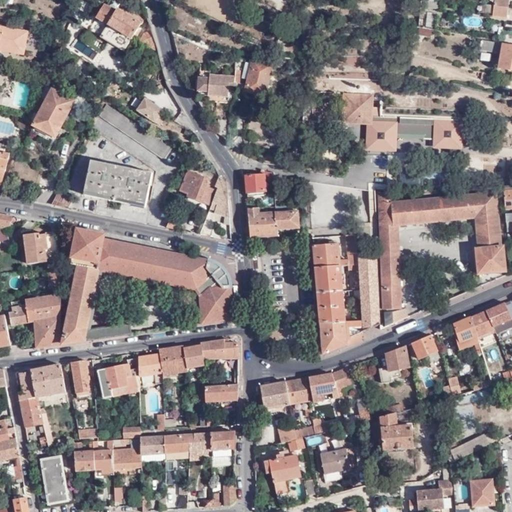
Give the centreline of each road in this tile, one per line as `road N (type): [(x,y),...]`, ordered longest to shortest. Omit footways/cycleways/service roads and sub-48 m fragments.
road 1 (secondary): [(251,365),(299,368),(343,358),(511,286)]
road 2 (secondary): [(242,251),(230,167),(177,86),(155,0)]
road 3 (tertiary): [(242,251),(0,200)]
road 4 (tertiary): [(5,361),(249,327)]
road 5 (unknown): [(241,509),(415,488)]
road 6 (residential): [(5,361),(33,511)]
road 7 (tertiary): [(241,509),(251,365)]
